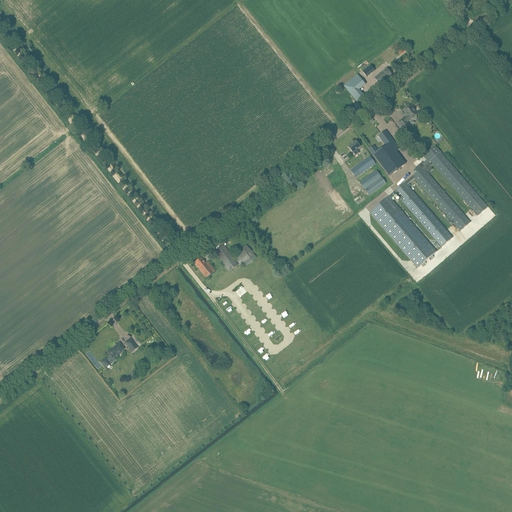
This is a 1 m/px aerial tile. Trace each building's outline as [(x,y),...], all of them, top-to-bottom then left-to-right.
[(370,65),(362,72),(366,77),(375,71),(370,65)] [(375,78),(380,85),(392,75),(387,68),(375,78)] [(350,81),(344,86),(357,102),(364,96),(359,90),(366,85),(358,75),(350,81)] [(412,105),(404,111),(405,113),(405,114),(407,117),(404,119),(404,118),(398,122),(403,128),(408,124),(407,122),(409,120),(410,121),(412,119),(413,120),(415,120),(416,119),(417,118),(417,117),(416,116),(419,114),(412,105)] [(374,145),(369,149),(389,176),(405,164),(390,143),(393,141),(394,140),(387,132),(380,137),(387,146),(379,151),(374,145)] [(348,147),(353,153),(353,152),(356,155),(359,153),(357,149),(360,147),(356,141),(348,147)] [(417,268),(437,251),(391,199),(396,195),(442,247),(453,237),(408,184),(415,178),(461,231),(471,222),(426,171),(427,170),(429,173),(433,170),(431,167),(434,164),(478,215),(488,207),(435,146),(423,156),(428,162),(425,165),(422,162),(415,168),(418,171),(371,212),(417,268)] [(356,178),(375,164),(370,156),(351,170),(356,178)] [(386,183),(376,170),(360,183),(370,196),(386,183)] [(229,272),(238,265),(223,245),(214,252),(229,272)] [(242,249),(238,253),(233,257),(241,266),(242,264),(245,267),(256,258),(246,246),(242,249)] [(201,258),(194,263),(206,279),(215,271),(207,262),(205,263),(201,258)] [(125,343),(132,352),(137,348),(130,339),(125,343)] [(119,344),(108,353),(112,358),(116,355),(117,356),(121,353),(120,352),(123,349),(119,344)] [(105,368),(111,364),(106,358),(101,362),(105,368)]
